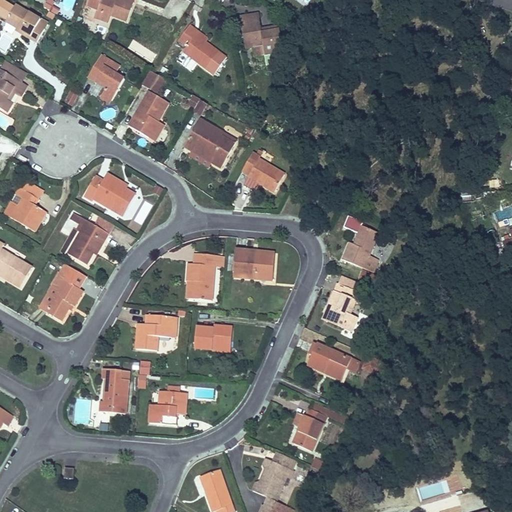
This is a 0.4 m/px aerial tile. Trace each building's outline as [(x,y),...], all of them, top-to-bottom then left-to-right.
[(57,15),(60,10),(53,6),(55,3),(50,0),(48,0),(44,8),(57,15)] [(134,2),(127,0),(90,0),(88,7),(98,11),(102,12),(99,19),(109,23),(111,15),(127,21),(134,2)] [(6,22),(17,29),(31,37),(30,39),(37,43),(45,29),(38,25),(41,20),(16,5),(6,22)] [(279,27),(271,28),(271,32),(262,34),(261,30),(259,14),(240,17),(245,49),(255,48),(256,57),(284,53),(279,27)] [(48,24),(41,20),(38,25),(45,29),(48,24)] [(190,26),(188,29),(194,34),(196,35),(207,43),(209,40),(190,26)] [(16,31),(30,39),(31,37),(17,29),(16,31)] [(194,34),(188,29),(179,41),(185,46),(188,42),(194,34)] [(196,35),(194,34),(188,42),(190,43),(196,35)] [(196,35),(190,43),(183,53),(214,75),(227,58),(207,43),(196,35)] [(89,78),(96,82),(98,80),(108,86),(107,89),(103,96),(112,101),(126,78),(118,73),(122,66),(103,55),(89,78)] [(12,92),(15,93),(20,97),(27,85),(22,83),(28,74),(6,61),(1,70),(0,69),(0,108),(4,111),(10,101),(7,100),(12,92)] [(142,85),(151,91),(154,86),(161,91),(166,81),(151,71),(142,85)] [(96,82),(107,89),(108,86),(98,80),(96,82)] [(159,95),(161,91),(154,86),(151,91),(159,95)] [(79,95),(71,91),(65,103),(72,106),(79,95)] [(150,136),(157,124),(158,122),(156,121),(166,102),(150,93),(130,127),(149,138),(150,136)] [(111,104),(112,101),(103,96),(101,98),(111,104)] [(195,109),(200,100),(193,96),(188,105),(195,109)] [(57,118),(62,106),(47,100),(42,112),(57,118)] [(13,103),(10,101),(4,111),(7,113),(13,103)] [(201,116),(207,105),(201,101),(194,112),(201,116)] [(169,104),(166,102),(156,121),(158,122),(169,104)] [(200,120),(193,132),(195,134),(203,121),(200,120)] [(222,137),(224,134),(203,121),(195,134),(193,132),(185,147),(194,152),(197,146),(200,147),(198,150),(213,159),(211,163),(222,169),(236,145),(222,137)] [(163,127),(157,124),(150,136),(156,140),(163,127)] [(237,142),(224,134),(222,137),(236,145),(237,142)] [(194,152),(211,163),(213,159),(198,150),(200,147),(197,146),(194,152)] [(259,160),(261,158),(257,156),(253,154),(243,172),(250,176),(249,177),(260,183),(275,192),(285,175),(259,160)] [(136,195),(126,190),(121,187),(123,183),(108,174),(104,181),(101,185),(94,181),(85,197),(93,202),(94,200),(124,217),(136,195)] [(96,177),(94,181),(101,185),(104,181),(96,177)] [(257,188),(260,183),(249,177),(246,182),(257,188)] [(27,183),(23,190),(36,198),(40,200),(44,193),(27,183)] [(45,212),(36,206),(33,204),(36,198),(23,190),(20,188),(16,195),(17,196),(23,199),(19,206),(13,203),(12,202),(5,215),(35,232),(40,224),(38,223),(45,212)] [(17,196),(13,203),(19,206),(23,199),(17,196)] [(47,212),(45,212),(38,223),(40,224),(47,212)] [(76,223),(80,217),(74,214),(71,220),(76,223)] [(95,226),(80,217),(76,223),(80,225),(77,230),(81,232),(88,237),(95,226)] [(99,217),(95,226),(109,234),(114,226),(99,217)] [(109,234),(95,226),(88,237),(81,232),(68,255),(87,266),(94,254),(96,252),(94,251),(95,248),(100,251),(109,234)] [(362,227),(355,243),(357,244),(356,246),(354,245),(350,243),(343,260),(373,273),(378,260),(370,256),(379,234),(362,227)] [(0,243),(0,270),(6,274),(4,278),(21,288),(32,268),(2,250),(4,246),(0,243)] [(234,275),(273,279),(275,256),(236,253),(234,275)] [(189,264),(188,282),(193,282),(192,299),(192,300),(212,301),(215,267),(227,268),(228,257),(195,254),(194,265),(189,264)] [(65,265),(62,270),(69,275),(73,269),(65,265)] [(360,271),(358,283),(369,284),(370,272),(360,271)] [(66,281),(68,277),(60,273),(52,287),(59,291),(46,312),(62,322),(69,309),(70,308),(69,307),(70,304),(74,307),(75,307),(84,292),(66,281)] [(341,277),(339,285),(359,293),(362,286),(341,277)] [(359,293),(339,285),(329,307),(333,308),(327,322),(343,329),(346,323),(354,327),(357,318),(350,315),(359,293)] [(39,308),(46,312),(59,291),(52,287),(39,308)] [(323,321),(327,322),(333,308),(329,307),(323,321)] [(147,316),(147,325),(146,326),(148,326),(147,329),(138,328),(136,349),(157,351),(158,337),(172,338),(174,318),(147,316)] [(351,332),(354,327),(346,323),(343,329),(351,332)] [(195,349),(213,351),(213,347),(231,349),(233,327),(214,326),(214,329),(197,328),(195,349)] [(308,366),(325,373),(326,370),(344,378),(347,369),(352,359),(315,343),(310,355),(312,356),(308,366)] [(374,373),(374,371),(379,360),(369,356),(364,368),(374,373)] [(359,363),(352,359),(347,369),(355,372),(359,363)] [(384,362),(379,360),(374,371),(379,374),(381,369),(384,362)] [(139,361),(139,375),(150,375),(150,361),(139,361)] [(394,367),(384,362),(381,369),(391,373),(394,367)] [(126,414),(130,372),(104,370),(103,380),(107,380),(105,402),(102,402),(101,412),(126,414)] [(342,380),(344,378),(326,370),(325,373),(342,380)] [(145,387),(146,376),(139,375),(138,386),(145,387)] [(187,394),(182,394),(169,392),(166,392),(165,407),(160,406),(152,406),(150,424),(177,426),(178,418),(175,418),(175,414),(178,415),(185,415),(187,394)] [(327,417),(330,410),(313,403),(310,409),(327,417)] [(0,423),(1,424),(7,427),(13,417),(0,409),(0,423)] [(327,417),(310,409),(307,417),(305,416),(301,427),(293,444),(312,452),(327,417)] [(330,410),(327,417),(348,426),(350,419),(330,410)] [(294,424),(301,427),(305,416),(299,413),(294,424)] [(264,480),(259,481),(255,483),(252,491),(267,498),(278,502),(285,486),(288,478),(291,479),(292,479),(295,471),(293,470),(297,461),(276,452),(272,461),(271,461),(268,467),(263,465),(265,469),(267,473),(264,480)] [(265,458),(263,465),(268,467),(271,461),(265,458)] [(312,467),(321,471),(328,473),(331,467),(325,464),(326,462),(315,458),(312,467)] [(321,471),(312,467),(307,477),(317,481),(321,471)] [(74,479),(74,469),(65,468),(64,479),(74,479)] [(235,511),(220,470),(203,476),(210,494),(207,495),(212,511),(214,511),(217,511),(235,511)] [(201,477),(207,495),(210,494),(203,476),(201,477)] [(267,498),(264,505),(279,511),(294,511),(295,510),(278,502),(267,498)]
